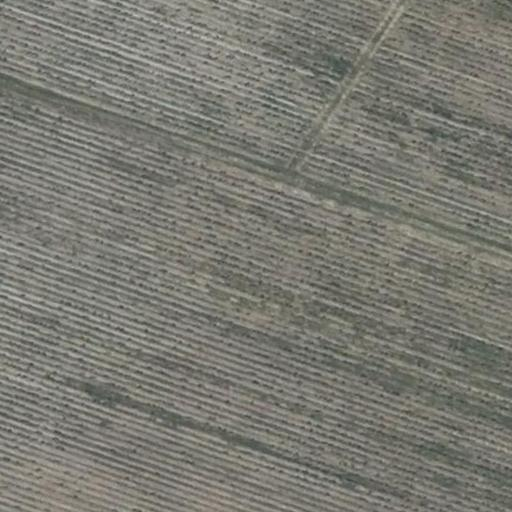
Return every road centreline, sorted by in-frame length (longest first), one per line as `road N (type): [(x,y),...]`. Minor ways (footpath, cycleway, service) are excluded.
road 1 (track): [(0,82),(511,258)]
road 2 (track): [(399,0),(282,181)]
